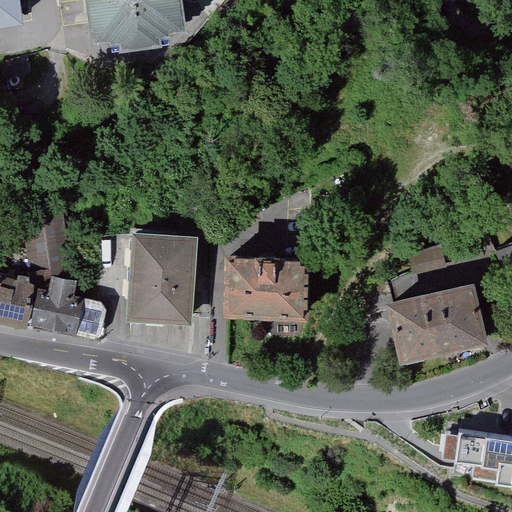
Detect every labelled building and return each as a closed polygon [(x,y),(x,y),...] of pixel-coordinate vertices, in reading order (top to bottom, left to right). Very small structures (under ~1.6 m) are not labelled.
[(0,0),(0,38),(27,34),(21,0),(0,0)] [(187,0),(87,0),(93,39),(109,37),(109,40),(120,38),(121,45),(165,39),(164,32),(174,30),(173,27),(191,24),(187,0)] [(24,216),(27,261),(35,301),(31,336),(89,345),(97,305),(78,301),(82,282),(78,212),(24,216)] [(511,239),(497,245),(511,286),(511,239)] [(197,243),(133,240),(128,326),(192,330),(197,243)] [(307,245),(228,244),(226,303),(306,305),(307,245)] [(446,251),(410,259),(414,275),(450,267),(446,251)] [(0,327),(31,336),(35,301),(27,261),(0,262),(0,327)] [(474,271),(386,290),(400,351),(488,332),(474,271)] [(511,429),(459,422),(455,452),(474,454),(472,469),(511,474),(511,429)]
